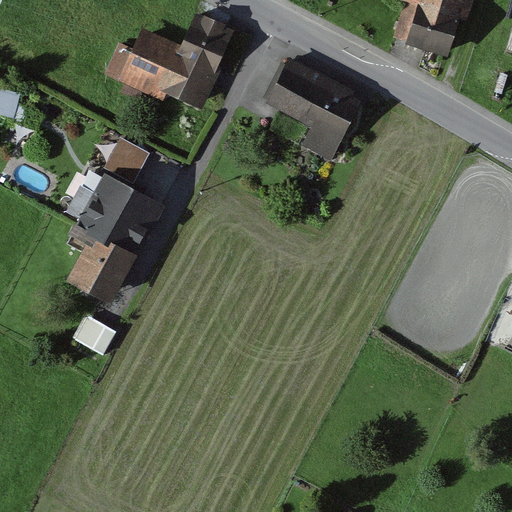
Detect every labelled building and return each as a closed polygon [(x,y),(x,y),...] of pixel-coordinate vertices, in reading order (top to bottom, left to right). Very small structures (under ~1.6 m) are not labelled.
[(472,0),(412,0),(431,5),(420,46),(458,56),(472,0)] [(211,113),(246,40),(205,20),(191,50),(148,30),(124,81),(172,103),(176,95),(211,113)] [(371,101),(297,64),(275,108),(321,131),(313,147),(341,161),(371,101)] [(0,75),(0,101),(18,105),(23,80),(0,75)] [(167,206),(112,179),(81,240),(94,247),(72,291),(113,311),(167,206)] [(78,327),(106,343),(120,319),(92,303),(78,327)]
